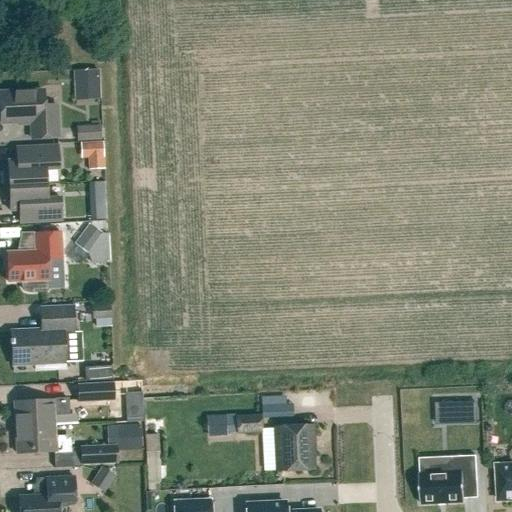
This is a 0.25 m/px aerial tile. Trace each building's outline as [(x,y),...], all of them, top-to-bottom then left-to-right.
[(76,92),(97,91),(96,71),(75,72),(76,92)] [(44,106),(43,91),(0,93),(0,113),(0,124),(30,122),(31,139),(58,138),(57,106),(44,106)] [(74,141),(98,139),(97,125),(73,126),(74,141)] [(101,142),(81,143),(81,156),(102,155),(101,142)] [(4,186),(46,184),(45,171),(58,170),(57,147),(16,149),(16,161),(7,161),(8,172),(3,172),(4,186)] [(46,184),(4,186),(4,201),(9,200),(9,211),(19,211),(19,223),(61,221),(60,197),(46,198),(46,184)] [(105,220),(104,203),(94,204),(95,220),(105,220)] [(106,263),(105,234),(101,234),(100,233),(89,225),(79,239),(91,247),(92,264),(106,263)] [(48,289),(48,281),(47,259),(62,258),(60,233),(34,234),(35,251),(7,253),(8,283),(21,282),(22,286),(23,291),(29,293),(45,292),(48,289)] [(88,319),(108,318),(108,304),(88,305),(88,319)] [(64,369),(64,363),(63,332),(73,331),(72,307),(40,309),(41,330),(11,332),(12,366),(35,364),(35,371),(64,369)] [(78,402),(114,400),(113,383),(77,385),(78,402)] [(141,392),(125,393),(125,406),(142,405),(141,392)] [(15,428),(54,426),(53,412),(68,411),(68,399),(51,399),(51,400),(14,402),(15,428)] [(476,403),(452,404),(453,424),(477,423),(476,403)] [(201,435),(220,435),(220,415),(201,415),(201,435)] [(233,433),(258,432),(258,415),(233,416),(233,433)] [(141,425),(124,425),(125,450),(142,449),(141,425)] [(279,471),(311,469),(310,443),(314,443),(313,425),(277,427),(279,471)] [(54,426),(15,428),(17,454),(53,452),(54,468),(82,467),(82,464),(117,462),(116,446),(70,448),(70,440),(54,440),(54,426)] [(158,434),(145,435),(146,451),(159,450),(158,434)] [(420,504),(464,502),(463,483),(477,482),(476,456),(450,457),(451,473),(419,475),(420,504)] [(499,499),(498,499),(498,501),(500,501),(500,500),(511,499),(511,465),(499,466),(497,466),(497,468),(499,499)] [(102,467),(94,477),(108,487),(115,476),(102,467)] [(18,511),(58,511),(58,503),(75,502),(74,477),(45,478),(46,495),(18,497),(18,511)] [(174,511),(210,511),(210,501),(174,502),(174,511)] [(318,511),(319,511),(305,511),(285,511),(285,503),(246,505),(246,511),(318,511)]
